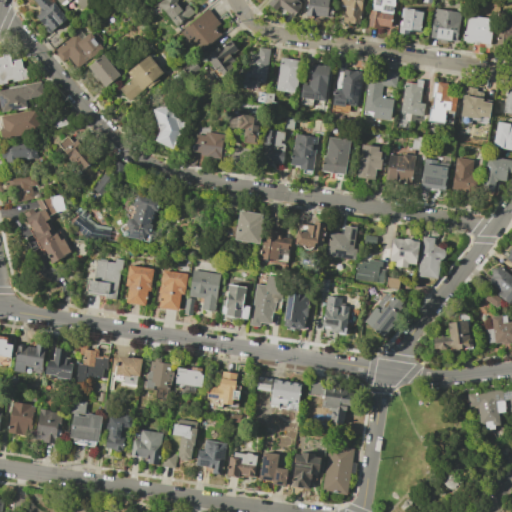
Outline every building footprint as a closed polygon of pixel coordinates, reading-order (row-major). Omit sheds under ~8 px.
[(46,0),(47,1),(48,0),(50,0),(65,19),(47,33),(44,30),(46,29),(36,16),(41,12),(31,0),(46,0)] [(92,0),(80,9),(73,1),(74,0),(69,0),(61,6),(56,0),(92,0)] [(175,0),(174,3),(180,9),(187,4),(193,12),(175,26),(157,3),(161,0),(175,0)] [(269,0),(296,0),(301,3),(291,15),(278,6),(275,10),(267,4),(269,0)] [(306,0),(328,0),(326,16),(315,15),(315,17),(304,15),(306,0)] [(339,0),(361,0),(358,24),(342,21),(342,19),(341,19),(342,11),(344,12),(345,5),(339,4),(339,0)] [(370,0),(393,0),(389,27),(380,25),(380,28),(367,26),(370,0)] [(401,7),(422,10),(419,32),(407,30),(406,34),(397,33),(401,7)] [(206,8),(219,23),(214,27),(220,34),(201,50),(191,37),(187,40),(179,31),(206,8)] [(433,8),(459,12),(455,41),(445,39),(444,44),(437,43),(438,38),(429,37),(433,8)] [(492,42),(495,42),(497,25),(502,25),(503,15),(511,16),(511,44),(507,44),(506,48),(497,47),(496,54),(490,54),(492,42)] [(463,31),(464,31),(466,16),(474,17),(474,16),(490,19),(488,30),(490,30),(488,44),(471,42),(471,43),(464,42),(464,41),(461,40),(463,31)] [(74,34),(79,40),(90,32),(102,48),(76,68),(67,57),(61,62),(52,51),(74,34)] [(216,46),(218,49),(230,40),(237,50),(230,55),(233,59),(228,63),(234,70),(218,81),(211,72),(215,69),(205,54),(216,46)] [(250,53),(257,54),(258,47),(268,49),(263,83),(256,82),(255,88),(244,87),(250,53)] [(0,57),(2,57),(1,52),(8,51),(10,65),(13,64),(12,59),(19,58),(21,68),(22,67),(22,69),(24,68),(26,78),(11,81),(11,79),(5,80),(5,83),(0,84),(0,57)] [(102,54),(119,75),(104,87),(98,79),(95,81),(91,76),(94,74),(87,65),(102,54)] [(131,78),(126,72),(147,55),(161,73),(156,78),(158,80),(147,88),(146,86),(128,101),(118,89),(131,78)] [(279,57),(300,60),(295,92),(274,89),(279,57)] [(199,68),(188,76),(182,68),(193,60),(199,68)] [(301,84),(308,85),(311,64),(329,67),(324,101),(299,97),(301,84)] [(334,89),(339,90),(343,68),(360,71),(354,105),(344,103),(343,106),(331,104),(334,89)] [(367,77),(381,79),(383,70),(397,72),(395,87),(381,85),(379,97),(392,99),(389,120),(371,117),(372,112),(362,110),(367,77)] [(404,81),(415,83),(416,79),(422,80),(418,103),(423,104),(421,116),(399,112),(404,81)] [(433,81),(447,83),(445,95),(456,97),(454,111),(445,109),(443,122),(427,120),(429,108),(431,108),(433,97),(431,96),(433,81)] [(0,90),(40,82),(42,95),(29,97),(29,99),(23,100),(25,107),(25,108),(16,110),(15,109),(0,112),(0,90)] [(463,90),(466,90),(466,87),(475,88),(475,91),(482,92),(481,101),(490,103),(488,118),(479,116),(478,118),(459,116),(463,90)] [(506,88),(511,89),(511,113),(502,112),(506,88)] [(152,109),(159,129),(154,141),(173,149),(181,130),(188,128),(178,100),(152,109)] [(0,128),(2,128),(0,116),(35,108),(39,129),(1,138),(0,133),(0,128)] [(229,113),(261,116),(258,139),(253,139),(253,144),(242,143),(243,128),(227,127),(229,113)] [(282,115),(293,117),(292,129),(280,127),(282,115)] [(65,118),(66,124),(54,128),(53,122),(65,118)] [(497,121),(511,124),(511,149),(492,146),(497,121)] [(266,128),(275,129),(275,130),(283,132),(282,140),(280,139),(279,143),(284,144),(281,164),(270,162),(272,149),(262,148),(266,128)] [(194,134),(204,136),(204,132),(222,135),(219,158),(198,155),(198,152),(191,151),(194,134)] [(294,133),(316,137),(310,174),(302,173),(302,169),(298,169),(298,166),(289,165),(294,133)] [(322,155),(325,156),(327,136),(340,138),(341,134),(347,135),(346,139),(349,139),(343,174),(320,170),(322,155)] [(66,136),(72,143),(76,139),(81,145),(80,146),(93,159),(83,168),(74,159),(72,161),(57,144),(66,136)] [(0,151),(2,151),(0,143),(32,137),(36,157),(26,159),(26,156),(13,158),(14,161),(5,163),(4,157),(1,158),(0,155),(0,151)] [(360,144),(377,147),(377,151),(380,152),(379,158),(381,159),(379,169),(374,168),(372,179),(355,177),(360,144)] [(187,151),(197,153),(194,166),(183,163),(187,151)] [(388,155),(400,156),(401,154),(414,155),(410,183),(385,179),(388,155)] [(486,156),(511,160),(509,172),(505,172),(504,181),(494,179),(493,189),(481,187),(486,156)] [(455,157),(472,160),(470,174),(476,175),(474,192),(471,191),(471,195),(461,193),(461,190),(450,189),(455,157)] [(423,158),(435,160),(435,162),(447,164),(443,189),(437,188),(436,192),(425,190),(425,186),(419,185),(423,158)] [(116,161),(126,169),(120,177),(111,169),(116,161)] [(32,171),(35,185),(29,186),(32,199),(16,202),(13,190),(5,191),(2,178),(32,171)] [(103,172),(114,181),(101,197),(91,189),(103,172)] [(127,227),(125,224),(125,221),(127,219),(123,214),(126,205),(132,206),(135,195),(158,201),(155,211),(151,210),(147,223),(150,224),(147,234),(149,234),(147,242),(141,240),(142,238),(125,233),(127,227)] [(30,208),(32,213),(37,210),(33,203),(38,200),(48,217),(43,220),(51,235),(55,233),(59,240),(62,238),(69,251),(62,254),(63,256),(49,264),(48,262),(49,261),(42,247),(41,248),(21,213),(30,208)] [(86,237),(69,224),(76,215),(74,213),(78,207),(80,208),(82,205),(85,208),(83,211),(88,215),(86,218),(95,225),(109,227),(109,231),(116,232),(115,241),(86,237)] [(233,239),(234,237),(220,235),(222,224),(236,226),(238,210),(261,213),(260,219),(262,219),(258,243),(233,239)] [(301,244),(294,243),(296,229),(305,230),(306,224),(314,225),(315,222),(318,222),(324,223),(322,232),(324,232),(324,235),(322,235),(321,244),(314,243),(312,246),(308,249),(302,248),(301,244)] [(329,232),(342,234),(343,225),(355,227),(352,248),(356,249),(354,259),(326,254),(329,232)] [(258,249),(259,250),(260,241),(263,241),(265,229),(277,231),(276,235),(279,235),(279,238),(288,239),(285,262),(258,259),(259,253),(258,253),(258,249)] [(363,234),(376,236),(374,244),(362,242),(363,234)] [(440,248),(442,249),(444,253),(444,256),(440,259),(439,259),(436,278),(416,275),(421,236),(433,238),(432,246),(440,248)] [(392,238),(417,241),(414,264),(406,263),(406,267),(394,265),(394,261),(388,260),(392,238)] [(511,245),(503,258),(511,264),(511,245)] [(86,279),(90,280),(91,279),(93,279),(95,260),(98,260),(98,259),(105,260),(105,261),(113,262),(114,259),(121,260),(120,270),(118,270),(114,299),(103,298),(104,293),(98,293),(98,295),(86,294),(86,291),(84,291),(86,279)] [(356,261),(367,262),(367,259),(378,260),(378,262),(380,262),(380,265),(377,265),(377,268),(384,269),(383,283),(354,279),(356,261)] [(491,274),(489,273),(497,264),(511,277),(511,275),(511,305),(508,302),(507,303),(492,290),(495,287),(486,280),(491,274)] [(127,265),(152,268),(148,290),(145,290),(144,296),(146,297),(145,298),(144,298),(143,305),(125,302),(127,286),(124,286),(127,265)] [(161,270),(185,274),(182,295),(178,294),(176,310),(157,307),(160,293),(157,293),(161,270)] [(191,270),(218,274),(213,310),(200,308),(202,298),(187,296),(191,270)] [(255,283),(265,285),(266,274),(280,276),(278,287),(282,287),(278,313),(271,312),(269,323),(259,322),(258,326),(249,324),(255,283)] [(385,277),(398,279),(396,289),(383,286),(385,277)] [(221,300),(224,300),(227,284),(244,287),(241,305),(248,306),(246,319),(224,316),(224,314),(219,313),(221,300)] [(485,287),(501,300),(495,307),(479,295),(485,287)] [(287,290),(307,293),(305,306),(307,306),(305,316),(304,316),(302,329),(297,328),(296,331),(285,329),(286,326),(282,326),(287,290)] [(383,294),(388,298),(391,294),(402,302),(394,312),(398,315),(383,335),(363,320),(383,294)] [(326,295),(339,297),(338,306),(347,307),(343,334),(330,332),(331,328),(321,327),(326,295)] [(184,297),(192,298),(190,315),(182,313),(184,297)] [(492,328),(490,317),(505,315),(506,322),(511,321),(511,340),(509,341),(509,343),(501,344),(501,342),(486,343),(485,329),(492,328)] [(448,335),(446,322),(459,320),(458,318),(467,317),(471,346),(450,349),(449,347),(432,349),(430,338),(448,335)] [(0,336),(7,337),(6,340),(5,340),(4,343),(11,344),(8,366),(0,364),(0,336)] [(83,381),(74,379),(77,363),(81,364),(83,354),(78,353),(80,341),(86,342),(85,349),(95,351),(94,356),(107,358),(105,369),(102,368),(100,377),(87,375),(87,377),(84,376),(83,381)] [(16,346),(26,348),(26,346),(35,347),(35,343),(45,345),(40,372),(31,371),(31,366),(24,365),(22,372),(13,371),(16,346)] [(46,359),(51,360),(53,347),(64,349),(63,357),(68,358),(68,362),(71,363),(68,378),(56,376),(56,375),(44,373),(46,359)] [(112,357),(116,358),(117,355),(140,359),(138,376),(136,375),(134,387),(119,385),(120,381),(112,380),(111,388),(107,388),(112,357)] [(142,374),(145,374),(146,370),(149,370),(150,360),(154,361),(154,358),(160,359),(160,362),(172,364),(169,389),(152,386),(152,389),(140,388),(142,374)] [(174,374),(175,374),(176,368),(189,370),(190,366),(200,368),(199,374),(202,375),(200,387),(174,383),(175,376),(173,376),(174,374)] [(207,386),(216,387),(216,384),(219,385),(221,371),(235,373),(233,390),(238,391),(237,399),(231,398),(230,404),(221,403),(220,406),(216,405),(217,399),(206,397),(207,386)] [(257,376),(299,382),(295,411),(284,409),(285,407),(268,405),(269,403),(267,402),(269,391),(255,389),(257,376)] [(308,381),(320,383),(320,388),(324,389),(324,386),(351,390),(349,405),(345,404),(344,410),(342,410),(340,424),(328,422),(330,408),(321,406),(322,396),(306,393),(308,381)] [(501,389),(504,412),(496,412),(498,425),(493,425),(493,428),(487,429),(487,427),(485,428),(484,422),(479,423),(477,405),(468,407),(466,394),(501,389)] [(97,392),(105,393),(103,402),(96,400),(97,392)] [(73,413),(70,412),(72,399),(85,401),(83,413),(100,416),(96,441),(93,441),(93,445),(71,442),(72,438),(69,437),(73,413)] [(11,402),(30,405),(29,406),(33,407),(30,430),(26,429),(25,435),(7,432),(11,402)] [(39,409),(48,410),(48,411),(57,413),(57,414),(61,415),(59,429),(55,429),(53,443),(42,441),(42,439),(35,438),(39,409)] [(107,428),(105,428),(106,423),(107,423),(108,413),(124,416),(124,414),(129,415),(129,417),(131,417),(129,428),(120,427),(119,434),(123,434),(121,450),(104,447),(107,428)] [(228,413),(240,415),(239,422),(227,420),(228,413)] [(173,418),(196,421),(193,445),(191,445),(189,458),(186,458),(185,460),(179,459),(179,457),(176,456),(179,436),(171,434),(173,418)] [(132,439),(138,440),(140,430),(161,433),(156,464),(147,462),(148,457),(130,454),(132,439)] [(197,449),(203,450),(204,440),(225,443),(220,474),(211,473),(212,467),(195,465),(197,449)] [(328,445),(352,449),(345,494),(321,490),(328,445)] [(162,452),(175,454),(173,468),(160,466),(162,452)] [(225,466),(227,466),(228,456),(232,457),(233,452),(245,454),(245,453),(256,455),(252,477),(237,474),(237,477),(226,475),(227,468),(225,468),(225,466)] [(262,452),(277,454),(275,467),(286,469),(284,485),(272,483),(272,480),(258,478),(262,452)] [(294,453),(300,454),(300,452),(313,454),(313,456),(319,457),(317,473),(315,473),(315,474),(310,473),(309,479),(308,479),(307,488),(289,485),(294,453)] [(11,511),(13,497),(19,498),(23,498),(21,511),(11,511)]
